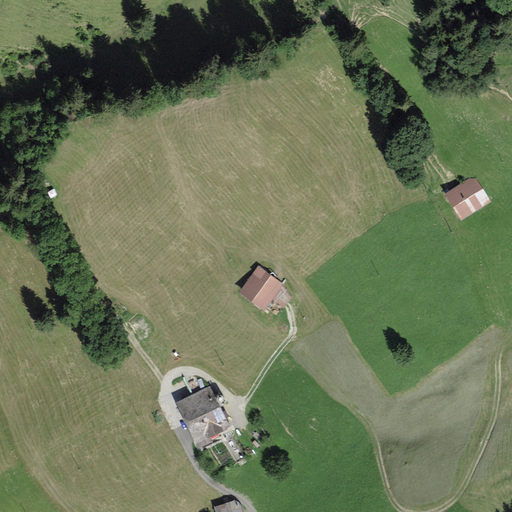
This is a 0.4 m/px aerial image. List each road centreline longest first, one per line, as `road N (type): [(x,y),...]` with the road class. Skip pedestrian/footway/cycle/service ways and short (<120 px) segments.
road 1 (track): [(411,511),(391,502),(362,413),(293,337),(242,405),(190,368),(169,375),(167,405)]
road 2 (track): [(500,362),(496,414),(473,470),(456,504),(427,511)]
